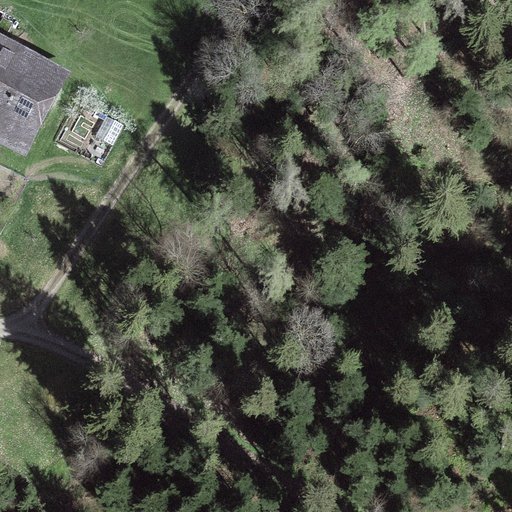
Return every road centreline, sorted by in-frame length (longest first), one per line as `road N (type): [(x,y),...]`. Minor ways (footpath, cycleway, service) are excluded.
road 1 (track): [(250,0),(57,287),(0,320)]
road 2 (track): [(10,319),(353,511)]
